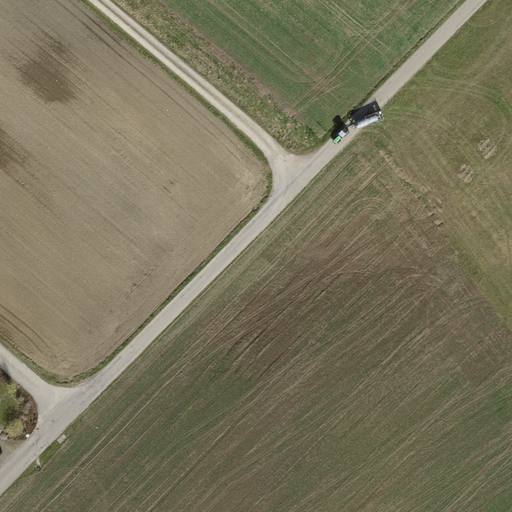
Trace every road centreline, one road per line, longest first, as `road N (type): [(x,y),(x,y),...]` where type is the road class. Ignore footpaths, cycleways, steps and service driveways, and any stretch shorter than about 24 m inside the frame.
road 1 (residential): [(0,477),(292,164),(460,0)]
road 2 (track): [(100,0),(292,164)]
